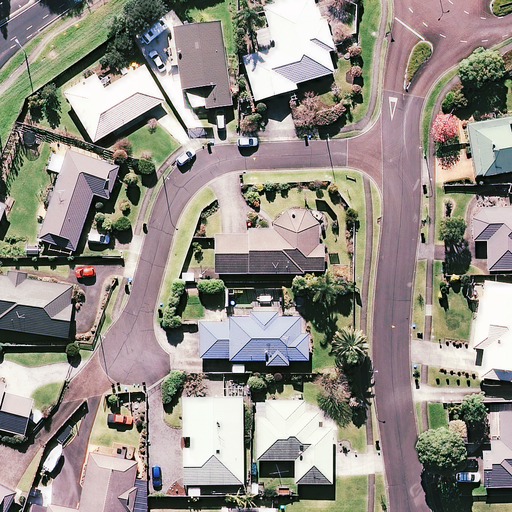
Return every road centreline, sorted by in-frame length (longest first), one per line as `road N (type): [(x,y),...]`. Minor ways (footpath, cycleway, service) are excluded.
road 1 (residential): [(131,363),(161,232),(190,173),(211,158),(402,144)]
road 2 (residential): [(406,511),(392,354),(402,144)]
road 3 (residential): [(402,144),(413,64),(465,0)]
